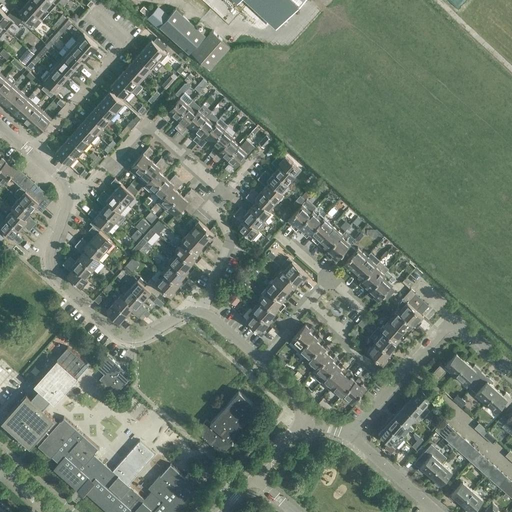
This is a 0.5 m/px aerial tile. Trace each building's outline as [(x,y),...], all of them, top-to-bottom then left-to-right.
[(49,11),(36,0),(28,0),(25,3),(42,18),(49,11)] [(56,3),(52,0),(36,0),(49,11),(56,3)] [(301,0),(232,0),(237,4),(240,0),(249,0),(278,26),(301,0)] [(42,18),(25,3),(19,11),(14,7),(10,11),(21,20),(24,16),(35,26),(42,18)] [(176,7),(169,15),(158,6),(151,13),(143,6),(140,10),(147,17),(158,27),(159,26),(189,53),(206,34),(176,7)] [(21,20),(10,11),(7,15),(0,8),(0,22),(7,29),(13,21),(17,24),(21,20)] [(48,26),(44,31),(48,35),(52,30),(48,26)] [(190,53),(208,70),(230,46),(213,29),(190,53)] [(83,32),(76,40),(90,53),(98,45),(83,32)] [(155,38),(153,40),(151,39),(144,47),(161,62),(168,54),(166,52),(163,49),(165,46),(166,46),(156,37),(155,38)] [(90,53),(76,40),(69,48),(84,61),(90,53)] [(161,62),(144,47),(141,51),(138,55),(152,68),(157,72),(163,64),(161,62)] [(69,48),(62,55),(77,68),(84,61),(69,48)] [(25,64),(29,59),(25,55),(20,59),(25,64)] [(62,55),(55,63),(70,76),(77,68),(62,55)] [(152,68),(138,55),(131,62),(146,75),(152,68)] [(146,75),(131,62),(124,70),(139,83),(146,75)] [(55,63),(52,67),(49,70),(63,84),(70,76),(55,63)] [(63,84),(49,70),(42,78),(56,91),(63,84)] [(139,83),(124,70),(121,74),(117,77),(132,91),(136,94),(143,86),(139,83)] [(189,73),(184,78),(189,83),(194,78),(189,73)] [(0,97),(13,83),(15,81),(15,80),(8,74),(7,74),(5,77),(0,82),(0,97)] [(132,91),(117,77),(110,85),(125,98),(132,91)] [(200,90),(208,80),(203,77),(196,87),(200,90)] [(13,83),(0,97),(0,98),(7,105),(20,90),(13,83)] [(20,90),(7,105),(15,112),(28,97),(20,90)] [(124,103),(110,90),(102,98),(117,111),(120,114),(128,106),(124,103)] [(180,96),(162,116),(167,120),(172,114),(176,117),(188,104),(192,99),(184,92),(180,96)] [(28,97),(15,112),(23,118),(36,104),(28,97)] [(117,111),(102,98),(96,106),(111,119),(117,111)] [(180,121),(175,127),(179,130),(198,109),(200,107),(192,99),(188,104),(176,117),(180,121)] [(198,109),(179,130),(183,134),(190,126),(194,129),(206,116),(209,113),(212,109),(204,102),(200,107),(198,109)] [(36,104),(23,118),(30,125),(38,116),(43,110),(36,104)] [(111,119),(96,106),(89,113),(104,127),(111,119)] [(43,110),(38,116),(30,125),(38,132),(51,118),(43,110)] [(198,133),(193,139),(197,142),(218,119),(217,117),(216,116),(213,113),(211,112),(209,113),(206,116),(194,129),(198,133)] [(104,127),(89,113),(82,121),(97,134),(104,127)] [(218,119),(197,142),(201,146),(208,138),(212,141),(224,128),(228,124),(220,117),(218,119)] [(97,134),(82,121),(75,129),(90,142),(97,134)] [(216,145),(209,153),(213,157),(231,137),(233,135),(224,128),(212,141),(216,145)] [(90,142),(75,129),(69,136),(83,150),(90,142)] [(259,143),(260,144),(264,147),(271,139),(272,139),(266,134),(259,143)] [(83,150),(69,136),(62,144),(77,157),(83,150)] [(231,137),(213,157),(217,160),(223,155),(226,158),(239,144),(231,137)] [(230,162),(225,167),(229,171),(234,166),(237,169),(241,166),(237,163),(247,152),(249,149),(253,144),(245,137),(241,142),(239,144),(226,158),(230,162)] [(77,157),(62,144),(55,152),(70,165),(77,157)] [(148,146),(131,166),(139,173),(151,159),(147,156),(153,150),(148,146)] [(281,151),(275,157),(272,162),(278,167),(274,171),(287,183),(295,175),(301,168),(281,151)] [(21,171),(17,167),(13,163),(15,161),(11,157),(8,161),(6,160),(0,166),(0,184),(3,182),(8,176),(13,180),(21,171)] [(151,159),(139,173),(147,180),(164,161),(160,157),(155,163),(151,159)] [(147,180),(145,182),(153,190),(165,176),(162,173),(169,164),(164,161),(147,180)] [(287,183),(274,171),(271,175),(265,169),(261,174),(280,191),(287,183)] [(21,171),(13,180),(17,184),(26,174),(21,171)] [(26,174),(17,184),(22,188),(30,178),(26,174)] [(165,176),(153,190),(161,197),(179,177),(174,174),(169,179),(165,176)] [(280,191),(261,174),(257,178),(265,185),(262,189),(275,201),(283,193),(280,191)] [(161,197),(159,199),(167,206),(179,193),(176,189),(183,181),(179,177),(161,197)] [(30,178),(22,188),(25,190),(26,191),(34,182),(30,178)] [(134,195),(118,181),(114,178),(111,182),(117,187),(113,191),(127,203),(134,195)] [(34,182),(26,191),(31,195),(39,186),(34,182)] [(39,186),(31,195),(36,199),(39,195),(44,190),(39,186)] [(49,203),(39,195),(36,199),(31,195),(26,191),(25,190),(22,188),(21,187),(19,188),(18,189),(15,191),(15,193),(15,194),(14,195),(18,198),(31,210),(35,206),(41,212),(43,209),(45,207),(49,203)] [(179,193),(167,206),(176,214),(182,206),(186,201),(190,196),(200,205),(204,200),(190,188),(183,196),(179,193)] [(275,201),(262,189),(259,193),(253,188),(249,192),(271,211),(268,209),(275,201)] [(53,198),(44,190),(39,195),(49,203),(53,198)] [(127,203),(113,191),(110,195),(104,190),(100,194),(119,211),(120,211),(127,203)] [(310,193),(307,190),(302,195),(305,199),(310,193)] [(271,211),(249,192),(245,196),(253,203),(250,207),(263,219),(271,211)] [(119,211),(100,194),(96,198),(104,205),(101,209),(115,221),(122,213),(120,211),(119,211)] [(300,195),(296,199),(301,204),(305,199),(300,195)] [(190,196),(186,201),(196,209),(200,205),(190,196)] [(31,210),(18,198),(10,206),(13,208),(32,226),(36,221),(28,214),(31,210)] [(311,211),(313,210),(316,206),(307,198),(306,200),(305,199),(301,204),(288,219),(292,222),(290,224),(294,228),(297,224),(299,225),(311,211)] [(196,209),(186,201),(182,206),(191,214),(196,209)] [(263,219),(250,207),(246,211),(240,206),(237,210),(256,227),(259,229),(260,231),(267,223),(263,219)] [(13,208),(6,216),(19,228),(23,225),(29,230),(32,226),(13,208)] [(115,221),(101,209),(98,213),(92,208),(88,212),(94,218),(92,220),(101,228),(103,226),(107,230),(115,221)] [(259,229),(256,227),(237,210),(233,214),(241,222),(238,226),(251,238),(259,229)] [(313,210),(311,211),(299,225),(303,229),(301,231),(305,234),(308,231),(309,232),(322,218),(313,210)] [(145,220),(151,224),(155,219),(150,215),(145,220)] [(19,228),(6,216),(0,222),(0,231),(9,239),(12,237),(18,242),(22,238),(16,232),(19,228)] [(322,218),(309,232),(313,236),(311,238),(315,241),(318,237),(320,239),(333,225),(323,216),(322,218)] [(159,219),(152,226),(159,232),(164,226),(161,223),(162,222),(159,219)] [(112,242),(99,231),(101,228),(92,220),(90,222),(92,225),(88,229),(94,234),(91,238),(104,250),(112,242)] [(141,225),(146,230),(151,224),(145,220),(141,225)] [(198,220),(190,228),(190,229),(204,242),(205,240),(209,243),(212,240),(210,238),(214,234),(213,232),(216,229),(213,226),(210,230),(198,220)] [(346,220),(342,226),(347,229),(351,223),(346,220)] [(333,225),(320,239),(322,240),(318,244),(322,247),(324,245),(328,249),(340,234),(341,235),(342,233),(333,225)] [(204,242),(190,229),(181,238),(183,240),(197,252),(201,248),(203,250),(206,247),(202,243),(204,242)] [(131,236),(136,241),(139,237),(134,232),(131,236)] [(340,234),(328,249),(329,250),(326,254),(330,257),(332,255),(336,259),(338,256),(349,244),(350,243),(341,235),(340,234)] [(104,250),(91,238),(88,242),(82,237),(78,241),(100,260),(98,258),(104,250)] [(147,241),(143,237),(135,246),(139,250),(147,241)] [(183,240),(175,249),(177,251),(191,263),(194,259),(196,261),(199,257),(196,254),(197,252),(183,240)] [(100,260),(78,241),(74,245),(82,253),(79,256),(92,268),(100,260)] [(338,256),(344,262),(343,262),(348,266),(346,268),(350,272),(353,268),(354,269),(367,255),(357,247),(355,249),(349,244),(338,256)] [(177,251),(169,260),(184,274),(188,270),(189,272),(193,268),(189,265),(191,263),(177,251)] [(92,268),(79,256),(76,260),(70,255),(66,259),(85,276),(92,268)] [(367,255),(354,269),(356,271),(353,274),(356,277),(358,275),(363,279),(377,264),(367,255)] [(307,274),(292,260),(288,257),(279,267),(281,268),(297,282),(299,281),(302,284),(306,280),(304,278),(307,274)] [(184,274),(169,260),(166,258),(158,267),(160,269),(178,284),(180,282),(181,281),(183,282),(186,279),(183,275),(184,274)] [(85,276),(66,259),(62,263),(62,264),(59,268),(67,275),(80,287),(88,278),(85,276)] [(370,289),(387,270),(388,268),(380,260),(377,264),(363,279),(364,281),(361,284),(364,288),(366,285),(370,289)] [(281,268),(273,278),(287,290),(289,288),(293,292),(296,288),(294,286),(297,282),(281,268)] [(160,269),(151,278),(147,283),(140,277),(137,279),(144,286),(156,297),(160,293),(162,294),(165,290),(171,295),(174,291),(176,293),(180,289),(176,286),(178,284),(164,272),(163,272),(162,271),(160,269)] [(378,299),(392,283),(395,280),(395,277),(389,272),(387,270),(370,289),(372,290),(368,294),(372,297),(374,295),(378,299)] [(267,288),(281,301),(284,297),(287,299),(290,295),(286,292),(287,290),(273,278),(265,287),(267,288)] [(144,286),(137,279),(130,287),(143,299),(147,296),(153,301),(156,297),(144,286)] [(143,299),(130,287),(123,295),(142,313),(146,309),(140,303),(143,299)] [(258,297),(260,299),(274,311),(278,308),(280,309),(283,306),(279,302),(281,301),(267,288),(258,297)] [(403,298),(406,302),(407,302),(415,293),(411,288),(402,298),(403,298)] [(121,293),(114,301),(113,302),(127,313),(130,310),(138,317),(142,313),(123,295),(121,293)] [(415,293),(407,302),(411,306),(420,296),(415,293)] [(420,296),(411,306),(416,310),(424,300),(420,296)] [(420,314),(416,310),(411,306),(407,302),(406,302),(403,298),(399,303),(398,304),(398,306),(399,307),(397,309),(399,310),(398,311),(412,323),(414,321),(418,325),(421,321),(419,319),(422,315),(421,314),(420,314)] [(252,308),(254,310),(268,322),(271,318),(273,320),(277,316),(273,313),(274,311),(260,299),(252,308)] [(424,300),(416,310),(420,314),(421,314),(429,305),(424,300)] [(127,313),(113,302),(106,310),(125,327),(129,323),(123,317),(127,313)] [(397,309),(389,319),(402,331),(404,329),(408,333),(411,329),(409,327),(412,323),(398,311),(399,310),(397,309)] [(254,310),(245,319),(261,333),(265,329),(267,331),(270,327),(266,324),(268,322),(254,310)] [(365,326),(371,316),(365,313),(359,323),(365,326)] [(402,331),(389,319),(380,328),(382,330),(382,329),(396,342),(399,338),(402,339),(405,336),(401,333),(402,331)] [(299,349),(313,334),(311,332),(315,328),(311,325),(309,327),(305,324),(291,339),(300,347),(299,349)] [(382,329),(382,330),(373,339),(375,340),(389,352),(393,348),(395,350),(398,347),(394,343),(396,342),(382,329)] [(313,334),(299,349),(308,357),(321,343),(319,342),(322,338),(319,335),(317,337),(313,334)] [(375,340),(367,349),(382,363),(386,359),(388,361),(392,357),(388,354),(389,352),(375,340)] [(321,343),(308,357),(307,359),(316,367),(329,353),(327,352),(330,348),(327,345),(325,347),(321,343)] [(68,346),(34,384),(40,390),(54,403),(88,365),(68,346)] [(441,364),(429,377),(435,383),(448,368),(455,375),(466,362),(456,352),(444,366),(441,364)] [(324,377),(336,363),(335,362),(338,358),(334,355),(332,357),(329,353),(316,367),(315,369),(312,371),(317,375),(315,377),(319,381),(322,378),(324,377)] [(95,366),(97,368),(120,388),(130,377),(119,367),(119,366),(106,354),(95,366)] [(471,389),(484,374),(482,372),(481,373),(480,373),(478,373),(477,371),(479,368),(475,364),(472,367),(466,362),(455,375),(465,384),(471,389)] [(336,363),(324,377),(322,378),(332,387),(344,373),(342,372),(346,368),(343,365),(340,367),(336,363)] [(344,373),(332,387),(341,395),(355,380),(351,376),(353,374),(349,371),(346,374),(344,373)] [(486,403),(498,390),(492,384),(494,382),(490,378),(487,381),(486,380),(486,378),(485,377),(486,376),(484,374),(471,389),(476,393),(486,403)] [(355,380),(341,395),(343,394),(352,402),(366,386),(362,383),(364,381),(360,377),(356,381),(355,380)] [(433,397),(421,386),(412,396),(424,407),(426,405),(432,399),(436,403),(439,400),(434,396),(433,397)] [(127,485),(155,453),(140,439),(112,471),(93,454),(99,448),(85,435),(78,443),(70,435),(76,428),(64,417),(59,423),(55,419),(47,411),(54,403),(40,390),(32,398),(26,393),(1,421),(30,446),(35,441),(39,446),(51,456),(52,455),(56,458),(61,462),(54,469),(78,490),(83,484),(87,487),(84,491),(108,511),(175,511),(186,500),(193,492),(194,491),(201,483),(189,472),(185,476),(172,464),(150,489),(153,492),(148,497),(145,500),(127,485)] [(498,390),(486,403),(497,412),(502,405),(505,408),(511,401),(508,399),(510,396),(506,392),(504,395),(498,390)] [(195,432),(205,441),(222,455),(232,444),(234,446),(252,426),(246,421),(257,408),(238,391),(209,423),(206,420),(195,432)] [(424,407),(412,396),(404,405),(416,416),(418,415),(422,410),(426,414),(430,409),(426,405),(424,407)] [(416,416),(404,405),(396,414),(408,425),(409,424),(415,417),(420,421),(422,419),(418,415),(416,416)] [(408,425),(396,414),(387,423),(400,434),(401,433),(407,426),(411,430),(414,428),(409,424),(408,425)] [(444,419),(436,428),(441,433),(449,424),(444,419)] [(484,435),(489,431),(479,422),(475,427),(484,435)] [(400,434),(387,423),(379,432),(391,444),(395,448),(406,437),(401,433),(400,434)] [(449,424),(441,433),(445,437),(454,428),(449,424)] [(454,428),(445,437),(451,443),(460,433),(454,428)] [(494,444),(498,439),(489,431),(484,435),(494,444)] [(460,433),(451,443),(457,448),(465,439),(460,433)] [(465,439),(457,448),(462,452),(470,443),(465,439)] [(470,443),(462,452),(467,457),(475,447),(470,443)] [(415,461),(420,466),(418,469),(422,472),(425,469),(431,475),(442,462),(446,457),(431,444),(415,461)] [(475,447),(467,457),(471,461),(480,451),(475,447)] [(480,451),(471,461),(476,465),(484,456),(480,451)] [(209,467),(213,463),(205,456),(201,460),(209,467)] [(484,456),(476,465),(481,469),(489,460),(484,456)] [(489,460),(481,469),(485,473),(494,464),(489,460)] [(442,462),(431,475),(437,480),(434,483),(438,487),(453,471),(442,462)] [(494,464),(485,473),(490,478),(498,468),(494,464)] [(498,468),(490,478),(495,482),(503,472),(498,468)] [(503,472),(495,482),(499,486),(508,477),(503,472)] [(511,480),(508,477),(499,486),(504,490),(511,481),(511,480)] [(463,480),(451,493),(449,496),(453,500),(456,497),(462,502),(473,489),(463,480)] [(473,489),(462,502),(468,508),(465,511),(466,511),(471,511),(484,498),(473,489)] [(485,511),(486,511),(498,511),(497,510),(499,508),(493,502),(485,511)]
